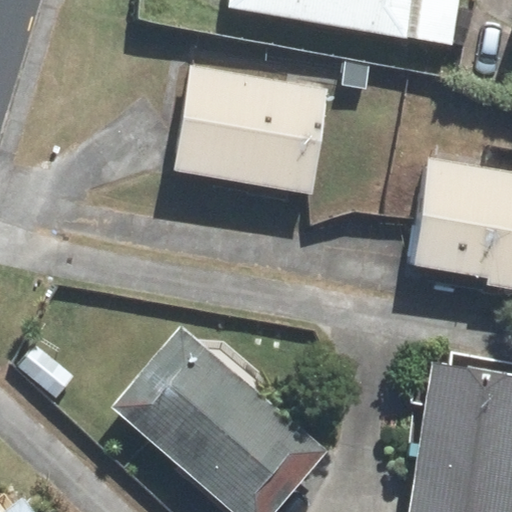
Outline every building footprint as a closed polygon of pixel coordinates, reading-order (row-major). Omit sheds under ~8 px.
[(221,0),(220,10),(446,49),(454,0),(221,0)] [(511,16),(502,45),(511,48),(511,16)] [(182,70),(164,174),(302,198),(320,94),(182,70)] [(511,174),(423,159),(404,268),(478,281),(477,288),(511,293),(511,174)] [(268,386),(220,344),(189,341),(173,327),(101,410),(218,511),(268,511),(318,455),(255,401),(268,386)] [(77,382),(30,342),(7,369),(54,409),(77,382)] [(511,380),(426,365),(399,511),(508,511),(511,493),(511,380)] [(29,511),(19,497),(0,510),(0,511),(29,511)]
